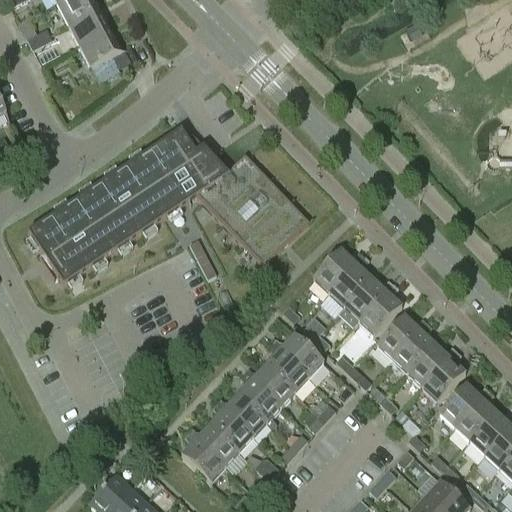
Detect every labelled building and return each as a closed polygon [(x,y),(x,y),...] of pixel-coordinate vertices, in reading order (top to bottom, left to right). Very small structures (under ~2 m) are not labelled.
[(19,9),(14,0),(11,0),(5,3),(10,14),(19,9)] [(27,0),(14,0),(19,9),(30,4),(27,0)] [(75,0),(51,0),(56,10),(75,0)] [(97,16),(88,0),(75,0),(56,10),(67,31),(97,16)] [(108,38),(97,16),(67,31),(79,53),(108,38)] [(36,41),(37,41),(28,25),(18,30),(26,47),(27,46),(33,56),(42,51),(36,41)] [(46,36),(37,41),(36,41),(42,51),(52,46),(46,36)] [(126,72),(108,38),(79,53),(90,74),(110,64),(117,76),(126,72)] [(48,269),(58,284),(63,292),(196,203),(262,273),(308,229),(245,161),(227,178),(209,160),(202,167),(196,158),(181,136),(28,239),(48,269)] [(4,146),(0,148),(0,158),(8,174),(26,164),(20,153),(11,158),(4,146)] [(327,300),(362,263),(357,259),(350,266),(338,257),(312,285),(327,300)] [(362,263),(327,300),(342,314),(369,285),(358,275),(366,266),(362,263)] [(369,285),(342,314),(357,328),(392,291),(387,286),(379,294),(369,285)] [(392,291),(357,328),(373,343),(400,314),(388,303),(396,295),(392,291)] [(288,312),(281,319),(293,329),(299,322),(288,312)] [(312,347),(324,333),(313,323),(301,337),(312,347)] [(391,367),(426,330),(421,325),(413,332),(402,323),(375,352),(391,367)] [(426,330),(391,367),(405,380),(433,350),(423,341),(430,333),(426,330)] [(324,333),(312,347),(324,357),(330,351),(319,341),(325,334),(324,333)] [(274,346),(270,349),(307,384),(321,369),(292,341),(281,353),(274,346)] [(307,384),(270,349),(266,354),(273,361),(264,371),(293,399),(307,384)] [(433,350),(405,380),(420,395),(455,357),(450,353),(444,360),(433,350)] [(455,357),(420,395),(435,410),(464,380),(453,369),(460,361),(455,357)] [(345,378),(351,372),(341,362),(335,369),(345,378)] [(293,399),(264,371),(253,382),(246,375),(242,380),(278,414),(293,399)] [(351,372),(345,378),(365,396),(371,390),(351,372)] [(244,391),(235,401),(264,429),(265,428),(273,435),(278,429),(270,423),(278,414),(242,380),(238,385),(244,391)] [(453,434),(487,398),(483,393),(477,401),(465,390),(437,420),(453,434)] [(347,391),(337,402),(343,408),(353,397),(347,391)] [(379,408),(384,402),(375,393),(369,400),(379,408)] [(492,402),(487,398),(453,434),(468,448),(496,419),(486,410),(492,402)] [(264,429),(235,401),(225,411),(218,405),(214,409),(250,444),(264,429)] [(397,414),(384,402),(379,408),(391,420),(397,414)] [(250,444),(214,409),(209,414),(217,422),(207,431),(236,459),(250,444)] [(312,416),(324,428),(335,417),(329,411),(323,417),(313,409),(309,413),(312,416)] [(324,428),(312,416),(303,425),(308,433),(315,438),(324,428)] [(496,419),(468,448),(483,462),(511,431),(511,421),(505,428),(496,419)] [(409,424),(403,431),(413,441),(408,447),(419,457),(425,451),(414,440),(419,435),(409,424)] [(190,435),(186,439),(223,473),(236,459),(207,431),(198,441),(190,435)] [(511,431),(483,462),(498,476),(511,460),(511,431)] [(223,473),(186,439),(182,444),(188,450),(178,462),(208,489),(223,473)] [(290,453),(296,459),(307,446),(301,440),(299,442),(297,441),(292,439),(285,446),(291,451),(290,453)] [(296,459),(290,453),(280,463),(287,468),(296,459)] [(407,457),(392,473),(399,480),(414,464),(407,457)] [(511,460),(498,476),(511,488),(511,460)] [(441,478),(447,471),(437,462),(431,468),(441,478)] [(253,475),(267,489),(279,476),(266,465),(262,464),(253,475)] [(447,471),(441,478),(452,489),(458,482),(447,471)] [(399,480),(392,473),(378,488),(385,494),(399,480)] [(267,489),(253,475),(252,476),(251,479),(252,483),(252,487),(254,491),(252,492),(259,498),(267,489)] [(111,511),(129,493),(114,479),(86,509),(88,511),(111,511)] [(424,503),(434,511),(465,511),(439,487),(424,503)] [(385,494),(378,488),(369,498),(375,504),(385,494)] [(470,505),(477,498),(467,489),(460,496),(470,505)] [(139,511),(144,507),(129,493),(111,511),(139,511)] [(486,511),(489,510),(477,498),(470,505),(477,511),(486,511)] [(244,501),(234,511),(245,511),(251,507),(244,501)] [(434,511),(424,503),(415,511),(434,511)]
